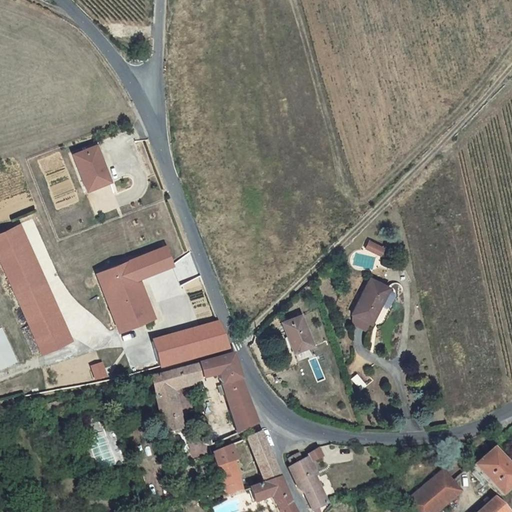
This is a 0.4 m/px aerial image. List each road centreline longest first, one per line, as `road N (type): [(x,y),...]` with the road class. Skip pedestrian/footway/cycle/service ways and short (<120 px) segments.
road 1 (track): [(511,71),(258,323),(241,350)]
road 2 (tertiary): [(287,420),(256,385),(213,294),(149,120)]
road 3 (tertiary): [(511,409),(438,436),(388,439),(287,420)]
road 4 (tertiary): [(149,120),(108,53),(62,0)]
road 5 (tertiary): [(159,0),(149,120)]
